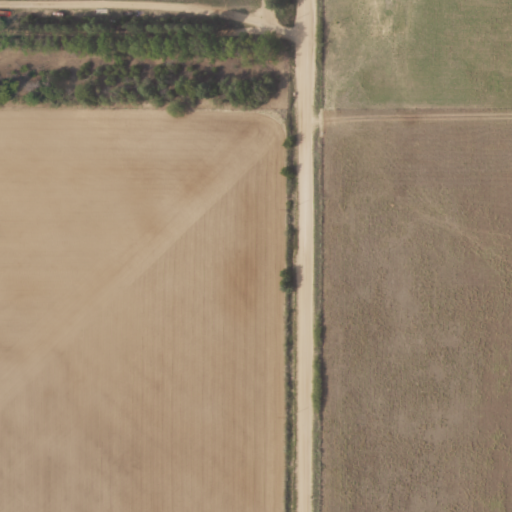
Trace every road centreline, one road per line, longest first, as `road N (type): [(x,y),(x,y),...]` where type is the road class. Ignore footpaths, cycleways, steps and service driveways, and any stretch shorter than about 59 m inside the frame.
road 1 (residential): [(309,511),(313,0)]
road 2 (residential): [(313,17),(0,5)]
